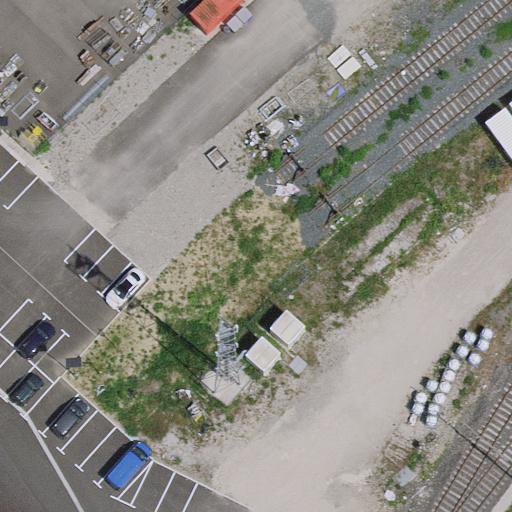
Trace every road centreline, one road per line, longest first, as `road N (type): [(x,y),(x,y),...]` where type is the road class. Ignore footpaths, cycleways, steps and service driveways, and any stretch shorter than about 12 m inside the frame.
road 1 (track): [(25,255),(320,0)]
road 2 (track): [(269,511),(436,299),(511,231)]
